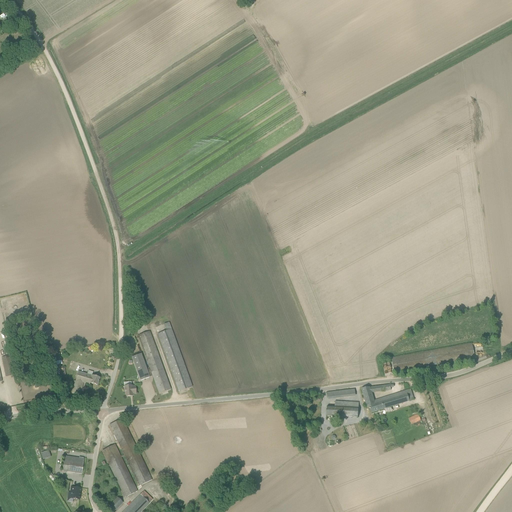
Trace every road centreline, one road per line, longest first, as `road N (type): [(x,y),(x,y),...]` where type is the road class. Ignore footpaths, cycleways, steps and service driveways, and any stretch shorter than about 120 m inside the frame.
road 1 (track): [(119,251),(323,127),(511,26)]
road 2 (unclassified): [(102,411),(444,375),(511,352)]
road 3 (track): [(119,341),(113,224),(41,42)]
